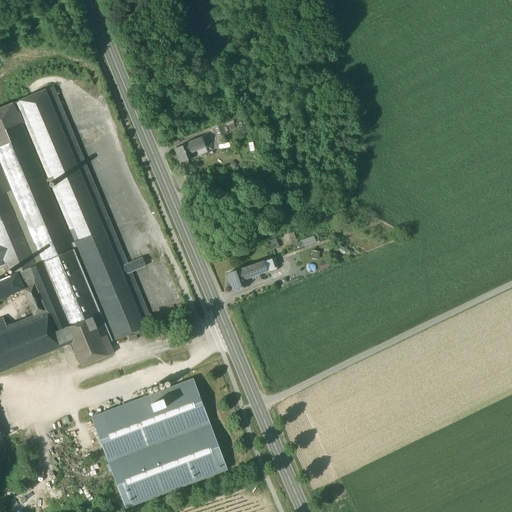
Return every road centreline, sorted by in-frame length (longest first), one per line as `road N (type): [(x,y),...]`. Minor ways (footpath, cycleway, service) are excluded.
road 1 (primary): [(303,511),(90,0)]
road 2 (track): [(257,406),(511,283)]
